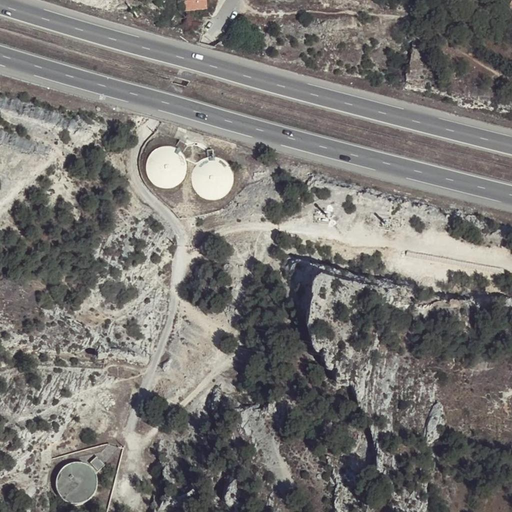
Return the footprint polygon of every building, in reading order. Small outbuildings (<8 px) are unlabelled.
[(180,0),(181,11),(206,9),(205,0),(180,0)] [(181,138),(180,140),(176,144),(178,145),(180,146),(181,147),(183,149),(184,150),(188,145),(185,142),(181,138)] [(178,145),(176,144),(175,143),(171,142),(167,141),(162,142),(157,143),(154,145),(151,147),(149,149),(146,153),(144,156),(143,161),(143,166),(144,171),(145,174),(147,177),(150,181),(153,183),(156,185),(161,187),(167,187),(170,187),(173,186),(178,184),(183,180),(186,174),(188,169),(189,166),(189,163),(188,158),(186,153),(184,150),(183,149),(181,147),(180,146),(178,145)] [(227,195),(231,189),(234,183),(234,180),(234,175),(233,171),(231,166),(227,162),(223,159),(218,157),(215,156),(214,156),(212,156),(210,156),(208,156),(201,158),(197,161),(193,165),(190,170),(188,175),(188,181),(190,186),(191,190),(193,192),(198,197),(203,200),(208,201),(213,201),(218,200),(223,198),(227,195)] [(91,468),(85,464),(78,463),(71,464),(65,467),(60,472),(57,478),(56,485),(58,492),(62,498),(67,502),(73,504),(80,504),(87,502),(92,498),(96,493),(98,486),(98,479),(95,473),(91,468)]
